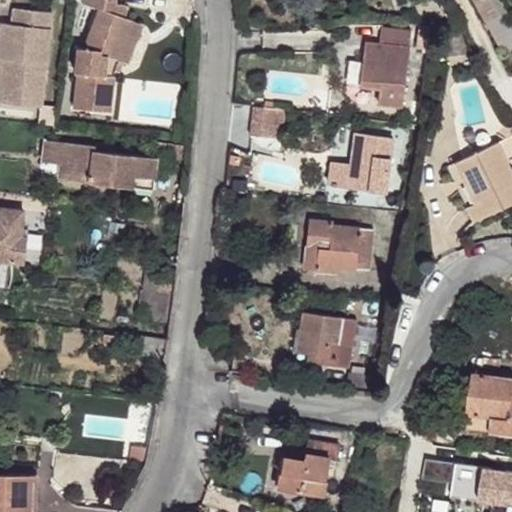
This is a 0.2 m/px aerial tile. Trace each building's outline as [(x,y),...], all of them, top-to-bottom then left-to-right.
[(84,0),(85,3),(100,9),(84,47),(78,47),(76,72),(79,73),(75,108),(111,111),(115,70),(119,59),(127,62),(135,42),(126,39),(132,21),(123,17),(126,5),(115,4),(115,0),(84,0)] [(511,16),(503,0),(476,0),(504,51),(511,47),(511,16)] [(52,12),(13,7),(12,23),(2,22),(0,38),(0,59),(4,60),(2,81),(0,94),(0,101),(41,106),(52,12)] [(141,24),(132,21),(126,39),(135,42),(141,24)] [(418,42),(429,44),(432,25),(421,25),(418,42)] [(411,31),(381,27),(379,44),(366,42),(361,86),(381,88),(379,103),(402,106),(411,31)] [(435,57),(470,52),(459,32),(444,32),(435,57)] [(254,106),(251,135),(281,138),(284,110),(254,106)] [(351,133),(341,132),(340,159),(351,160),(351,133)] [(393,138),(355,133),(350,165),(347,186),(386,191),(393,138)] [(511,165),(511,164),(511,133),(501,138),(511,165)] [(111,147),(45,139),(43,159),(62,161),(60,177),(153,188),(156,158),(110,152),(111,147)] [(474,222),(511,203),(511,173),(497,142),(456,162),(464,178),(466,177),(478,202),(467,207),(474,222)] [(189,146),(173,144),(172,160),(187,161),(189,146)] [(350,165),(337,163),(334,184),(347,186),(350,165)] [(0,259),(24,263),(27,237),(21,236),(24,210),(0,207),(0,259)] [(309,219),(307,247),(318,248),(316,270),(337,272),(338,267),(368,270),(373,229),(332,225),(333,222),(309,219)] [(307,247),(305,268),(316,270),(318,248),(307,247)] [(156,291),(174,293),(176,275),(158,273),(156,291)] [(303,311),(296,351),(309,353),(320,355),(318,363),(348,367),(356,320),(303,311)] [(116,345),(117,336),(104,335),(103,343),(116,345)] [(133,357),(164,360),(167,339),(136,335),(133,357)] [(320,355),(309,353),(308,361),(318,363),(320,355)] [(372,376),(350,373),(348,388),(369,391),(372,376)] [(511,378),(474,373),(466,428),(500,433),(511,434),(511,378)] [(284,457),(278,488),(324,496),(330,458),(337,459),(340,445),(308,439),(306,453),(292,451),(291,458),(284,457)] [(130,460),(144,461),(146,447),(132,446),(130,460)] [(292,451),(285,450),(284,457),(291,458),(292,451)] [(494,482),(496,466),(482,465),(481,480),(494,482)] [(0,511),(26,511),(28,474),(0,472),(0,511)] [(35,511),(36,474),(28,474),(26,511),(35,511)]
